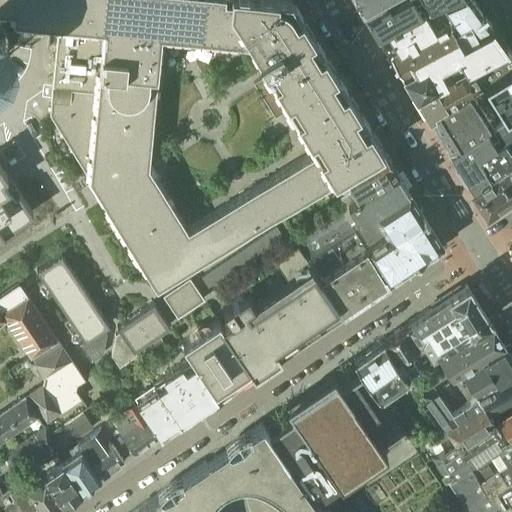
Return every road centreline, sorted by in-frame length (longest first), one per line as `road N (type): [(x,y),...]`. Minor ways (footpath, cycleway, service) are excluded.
road 1 (residential): [(467,245),(86,511)]
road 2 (residential): [(37,0),(42,42),(20,110),(121,273)]
road 3 (tertiary): [(328,0),(467,245)]
